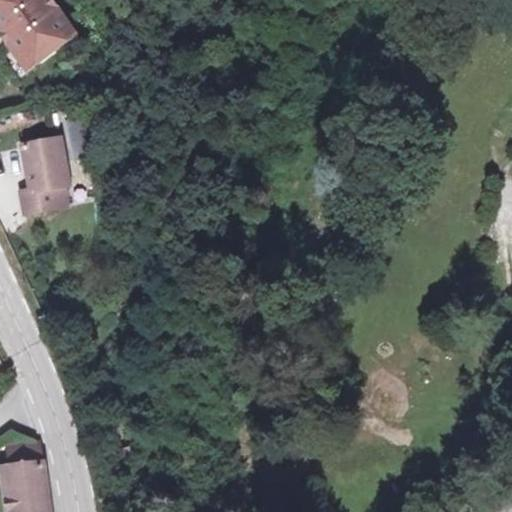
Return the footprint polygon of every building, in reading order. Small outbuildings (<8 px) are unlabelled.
[(70,35),(47,0),(0,0),(0,23),(3,28),(25,14),(32,24),(10,39),(19,52),(25,48),(33,60),(70,35)] [(25,14),(3,28),(10,39),(32,24),(25,14)] [(80,99),(67,105),(84,142),(97,136),(80,99)] [(66,170),(77,166),(82,163),(68,125),(29,139),(46,179),(35,183),(43,202),(73,189),(66,170)] [(84,185),(77,166),(66,170),(73,189),(84,185)] [(49,511),(44,465),(4,468),(8,511),(49,511)]
